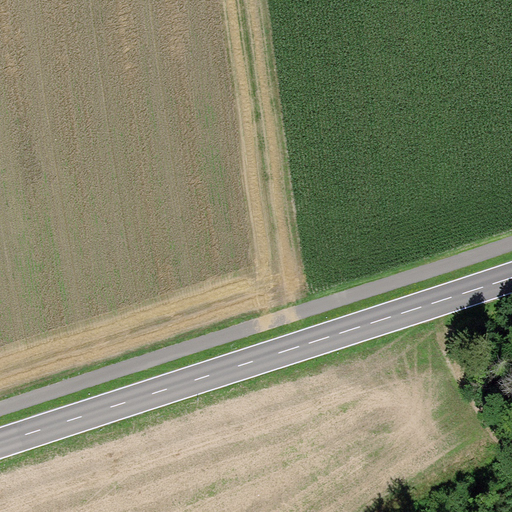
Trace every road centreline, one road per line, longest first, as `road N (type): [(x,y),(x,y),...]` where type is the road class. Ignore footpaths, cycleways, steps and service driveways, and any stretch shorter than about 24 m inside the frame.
road 1 (track): [(0,410),(511,244)]
road 2 (primary): [(0,443),(511,279)]
